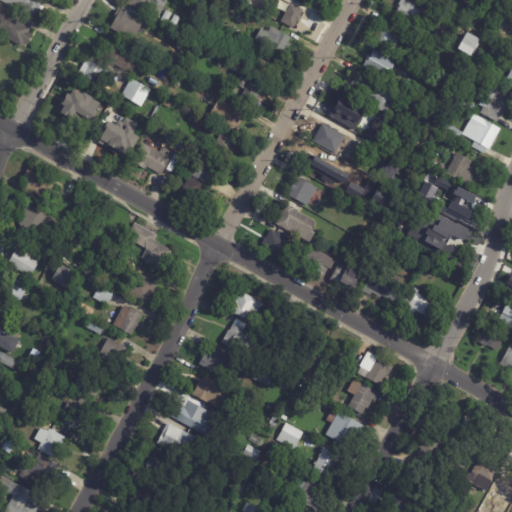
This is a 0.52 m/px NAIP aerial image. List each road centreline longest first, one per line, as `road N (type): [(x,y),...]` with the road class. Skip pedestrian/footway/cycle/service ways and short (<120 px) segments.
road 1 (residential): [(354,0),(75,511)]
road 2 (tertiary): [(434,363),(0,121)]
road 3 (tertiary): [(511,178),(489,262),(434,363)]
road 4 (residential): [(83,0),(0,153)]
road 5 (residential): [(434,363),(353,511)]
